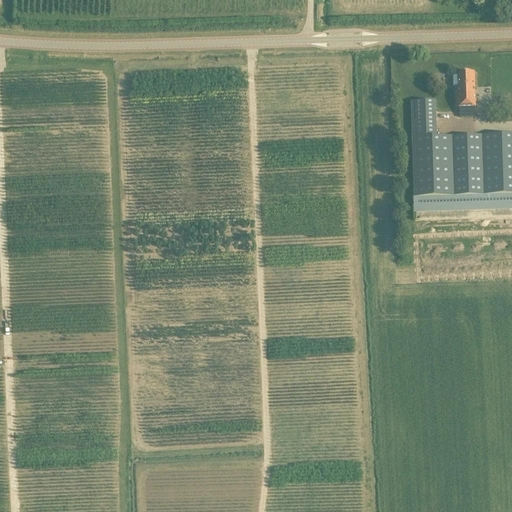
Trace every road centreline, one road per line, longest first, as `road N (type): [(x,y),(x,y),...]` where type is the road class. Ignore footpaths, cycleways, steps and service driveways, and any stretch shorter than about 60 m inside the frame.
road 1 (tertiary): [(511,34),(92,46),(0,40)]
road 2 (track): [(250,42),(267,450),(261,511)]
